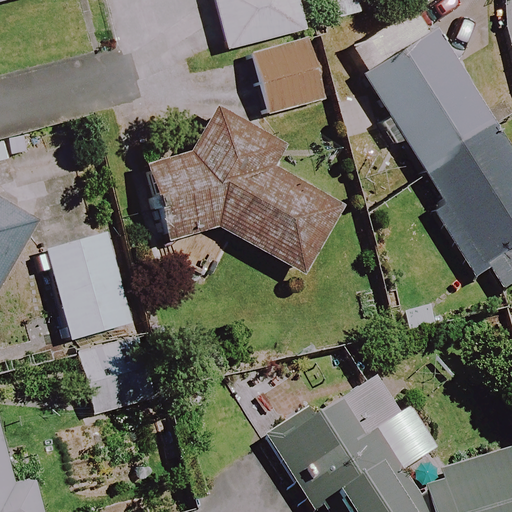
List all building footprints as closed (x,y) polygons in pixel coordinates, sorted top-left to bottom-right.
[(295,36),(286,0),(207,0),(220,53),(295,36)] [(483,308),(511,290),(511,172),(509,175),(411,16),(344,57),(437,208),(426,215),(483,308)] [(317,106),(301,44),(243,59),(259,121),(317,106)] [(185,163),(143,169),(154,242),(207,234),(297,280),(333,211),(257,172),(269,148),(209,117),(185,163)] [(0,281),(34,223),(0,203),(0,281)] [(123,329),(100,236),(38,252),(61,344),(123,329)] [(147,407),(130,342),(70,357),(86,422),(147,407)] [(377,438),(406,419),(384,386),(355,406),(346,393),(280,437),(329,511),(511,511),(511,450),(407,483),(377,438)] [(5,489),(0,471),(0,511),(33,511),(27,484),(5,489)]
